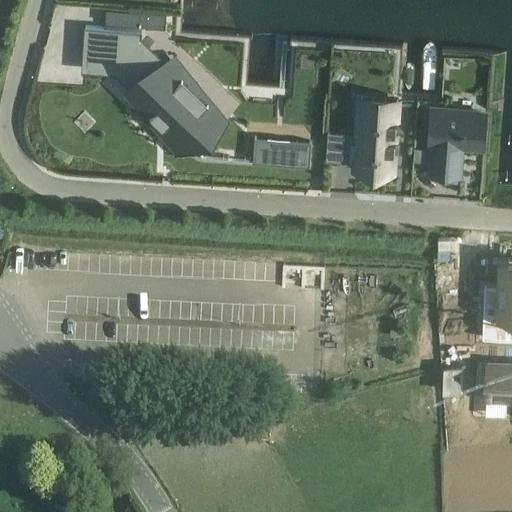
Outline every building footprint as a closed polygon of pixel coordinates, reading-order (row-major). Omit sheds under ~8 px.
[(106,8),(105,22),(129,24),(145,25),(146,11),(130,9),(106,8)] [(89,27),(87,65),(117,67),(132,83),(122,89),(177,154),(229,119),(173,55),(160,64),(140,44),(141,30),(89,27)] [(327,131),(325,160),(351,162),(350,172),(396,175),(402,98),(355,95),(353,132),(327,131)] [(427,134),(426,146),(429,146),(427,175),(462,178),(464,149),(484,150),(487,108),(429,103),(427,134)] [(28,133),(30,152),(42,151),(40,132),(28,133)] [(254,138),(252,166),(310,171),(311,142),(254,138)] [(206,184),(230,185),(231,161),(207,160),(206,184)] [(478,242),(454,242),(455,267),(478,266),(478,242)] [(483,315),(482,339),(511,339),(511,265),(501,265),(499,316),(483,315)] [(511,365),(487,365),(487,401),(511,401),(511,365)]
